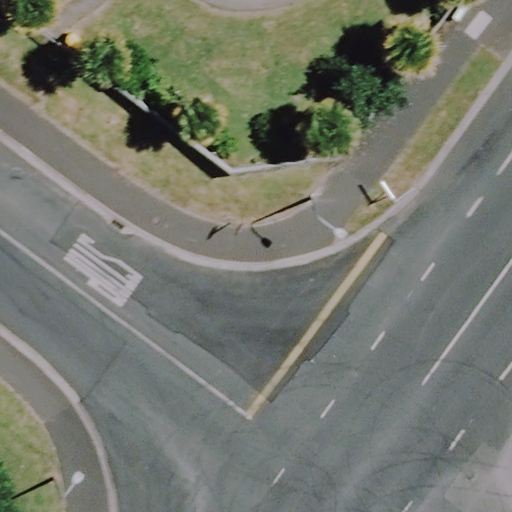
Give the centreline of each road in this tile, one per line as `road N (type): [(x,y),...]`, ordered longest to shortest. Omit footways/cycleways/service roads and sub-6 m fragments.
road 1 (residential): [(342,488),(0,228)]
road 2 (tertiary): [(342,488),(511,255)]
